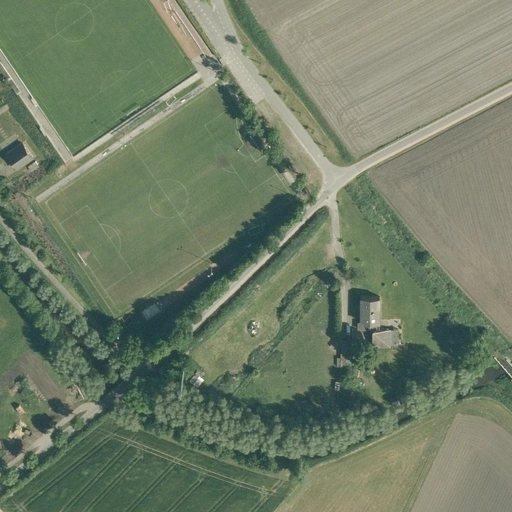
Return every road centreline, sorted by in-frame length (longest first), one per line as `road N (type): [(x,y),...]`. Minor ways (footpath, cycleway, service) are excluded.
road 1 (unclassified): [(98,410),(359,165),(511,87)]
road 2 (unclassified): [(0,489),(98,410)]
road 3 (unclassified): [(0,472),(80,408),(98,410)]
